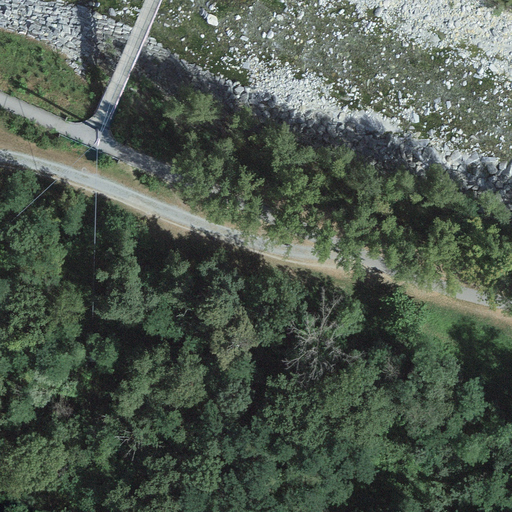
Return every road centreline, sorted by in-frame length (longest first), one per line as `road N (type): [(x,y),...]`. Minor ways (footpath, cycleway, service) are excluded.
road 1 (track): [(43,166),(292,252),(388,271)]
road 2 (track): [(94,136),(388,271)]
road 3 (track): [(148,0),(94,136)]
road 4 (track): [(388,271),(511,304)]
